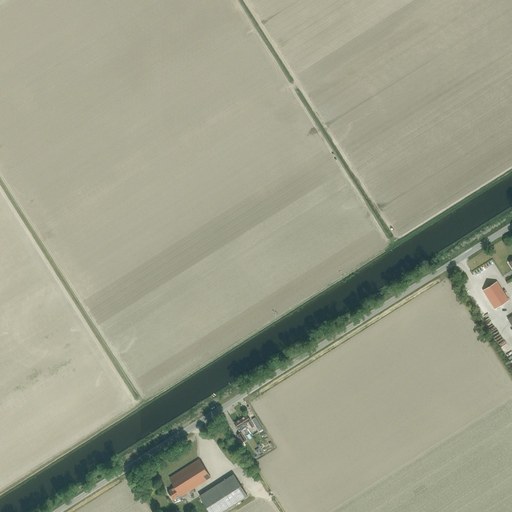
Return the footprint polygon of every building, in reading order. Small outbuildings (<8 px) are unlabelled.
[(495,309),(509,300),(497,282),(483,290),(495,309)] [(244,425),(244,424),(248,422),(250,425),(252,428),(254,426),(247,415),(241,419),(244,425)] [(246,427),(244,424),(244,425),(241,419),(234,423),(236,427),(239,432),(246,427)] [(242,443),(245,440),(241,433),(237,435),(242,443)] [(180,496),(211,478),(200,459),(170,477),(175,486),(168,490),(173,499),(179,495),(180,496)] [(234,476),(200,496),(209,511),(223,511),(237,503),(238,505),(240,504),(239,503),(247,498),(234,476)]
